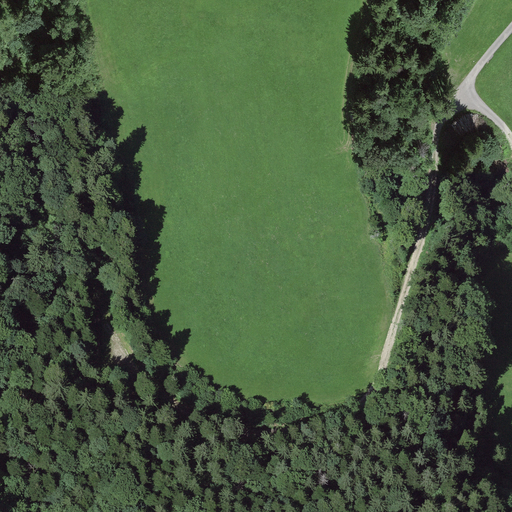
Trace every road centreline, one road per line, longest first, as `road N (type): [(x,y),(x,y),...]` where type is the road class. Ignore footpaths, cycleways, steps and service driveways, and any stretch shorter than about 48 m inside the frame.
road 1 (track): [(368,0),(396,67),(421,86),(460,91),(442,132),(425,242),(377,388),(361,405),(276,436),(217,431),(175,413),(118,355),(105,316)]
road 2 (track): [(511,31),(460,91),(511,142)]
